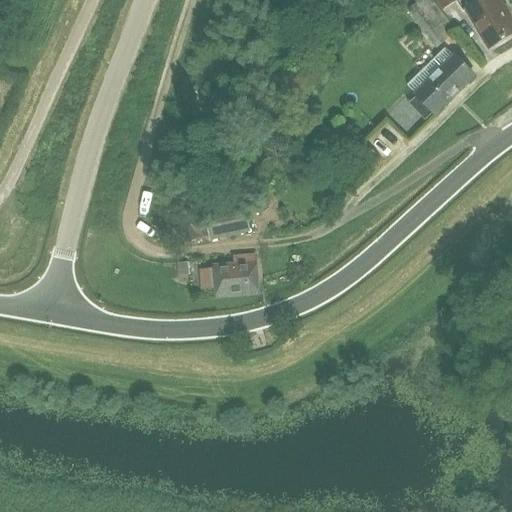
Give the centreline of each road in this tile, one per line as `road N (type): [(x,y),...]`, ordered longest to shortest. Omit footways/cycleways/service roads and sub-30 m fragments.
road 1 (residential): [(494,147),(477,138),(367,205),(279,244),(150,251),(127,231),(127,217),(192,0)]
road 2 (tertiary): [(494,147),(365,262),(286,311),(170,330),(52,314)]
road 3 (unclassified): [(52,314),(77,183),(144,0)]
road 4 (track): [(343,217),(511,52)]
road 5 (unclassified): [(0,197),(90,0)]
